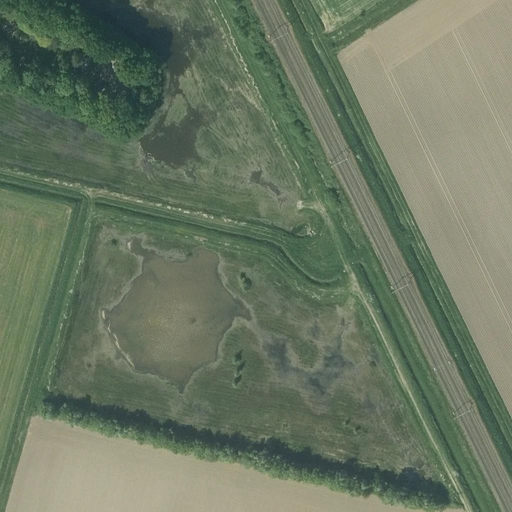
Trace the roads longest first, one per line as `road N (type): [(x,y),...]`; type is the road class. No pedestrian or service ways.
road 1 (track): [(300,0),(511,433)]
road 2 (track): [(0,175),(338,255)]
road 3 (track): [(469,511),(338,255)]
